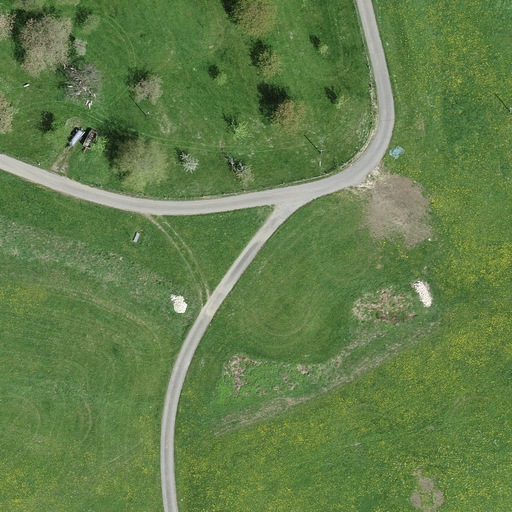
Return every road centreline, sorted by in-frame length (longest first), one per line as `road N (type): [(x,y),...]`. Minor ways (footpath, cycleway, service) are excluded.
road 1 (track): [(0,161),(137,205),(299,191)]
road 2 (track): [(354,171),(430,287),(511,307)]
